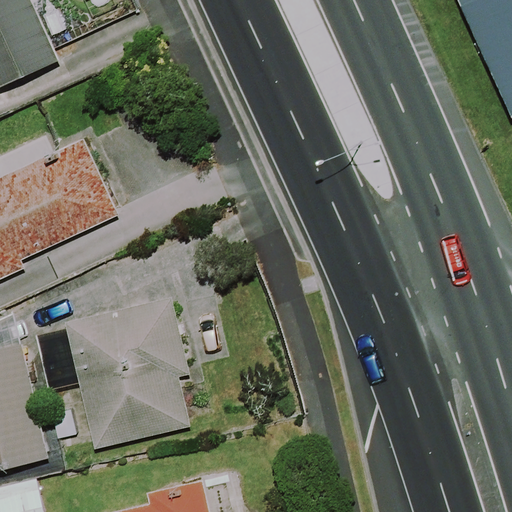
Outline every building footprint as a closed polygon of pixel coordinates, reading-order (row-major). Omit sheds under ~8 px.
[(0,0),(0,89),(61,61),(32,0),(0,0)] [(511,0),(494,0),(511,37),(511,0)] [(0,280),(28,268),(24,260),(121,215),(85,139),(0,178),(0,280)] [(192,374),(174,297),(66,322),(68,329),(37,336),(50,391),(80,384),(95,449),(193,427),(181,376),(192,374)] [(0,470),(50,459),(24,347),(23,347),(15,313),(0,320),(0,470)] [(0,511),(44,511),(37,480),(0,488),(0,511)] [(211,511),(204,481),(148,493),(151,504),(113,511),(211,511)]
